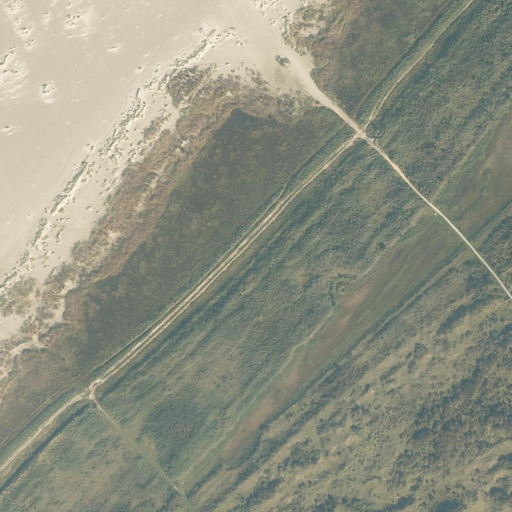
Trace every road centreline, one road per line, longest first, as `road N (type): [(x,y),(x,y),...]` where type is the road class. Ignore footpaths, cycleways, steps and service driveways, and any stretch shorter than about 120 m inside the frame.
road 1 (track): [(76,379),(150,327),(214,265),(450,0)]
road 2 (track): [(85,390),(362,130)]
road 3 (track): [(362,130),(511,298)]
road 4 (track): [(362,130),(383,95),(470,0)]
